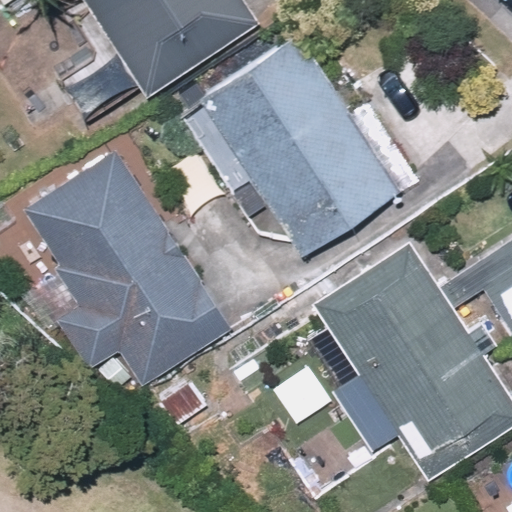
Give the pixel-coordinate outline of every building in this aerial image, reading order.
[(86,112),(143,77),(150,87),(262,18),(251,0),(95,0),(124,46),(67,81),(86,112)] [(312,26),(211,88),(307,243),(407,181),(312,26)] [(35,201),(71,258),(32,283),(84,365),(123,340),(148,379),(241,320),(129,142),(35,201)] [(338,383),(361,367),(438,477),(511,425),(511,382),(456,303),(487,281),(511,317),(511,231),(441,281),(407,233),(313,299),(331,324),(308,340),(338,383)] [(311,356),(275,383),(301,418),(337,391),(311,356)] [(511,511),(511,498),(490,511),(511,511)]
